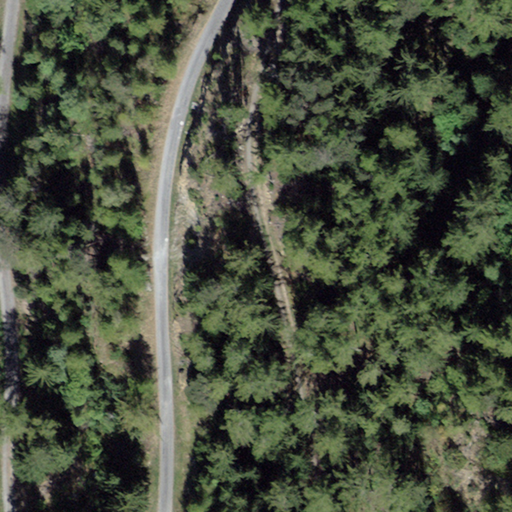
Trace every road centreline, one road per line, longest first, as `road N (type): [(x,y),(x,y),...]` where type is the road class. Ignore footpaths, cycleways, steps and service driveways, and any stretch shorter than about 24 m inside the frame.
road 1 (track): [(149,511),(157,253),(180,90),(220,0)]
road 2 (track): [(308,511),(292,364),(257,184),(262,82),(292,0)]
road 3 (track): [(0,182),(6,511)]
road 4 (track): [(0,19),(0,178)]
